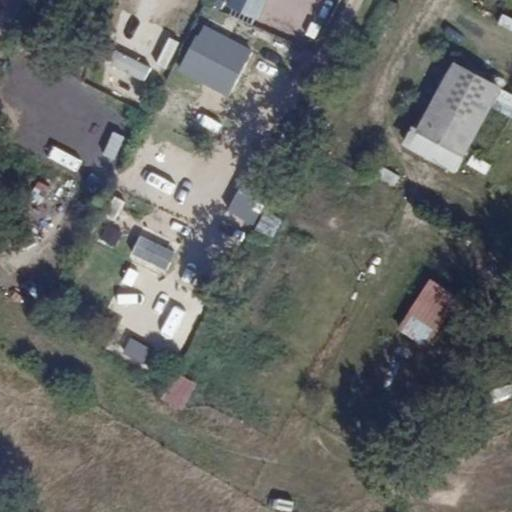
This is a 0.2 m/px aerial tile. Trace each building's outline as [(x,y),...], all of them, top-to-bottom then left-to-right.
[(229,0),(226,9),(259,19),(264,0),(229,0)] [(406,17),(418,0),(417,0),(401,0),(395,10),(406,17)] [(511,18),(500,15),(497,26),(511,30),(511,18)] [(207,19),(179,68),(226,96),(254,47),(207,19)] [(511,91),(447,62),(406,150),(457,174),(489,107),(511,117),(511,116),(511,91)] [(180,165),(186,153),(156,139),(150,150),(180,165)] [(126,177),(138,180),(145,157),(134,153),(126,177)] [(175,210),(169,225),(187,232),(193,217),(175,210)] [(252,232),(265,241),(280,221),(266,211),(252,232)] [(129,236),(137,221),(123,213),(115,228),(129,236)] [(115,252),(126,238),(112,228),(101,241),(115,252)] [(127,259),(165,274),(171,258),(134,243),(127,259)] [(428,279),(397,331),(428,350),(460,298),(428,279)] [(145,365),(152,348),(129,338),(122,355),(145,365)] [(173,374),(161,402),(182,411),(194,383),(173,374)] [(493,403),(511,396),(511,390),(510,384),(489,391),(493,403)]
